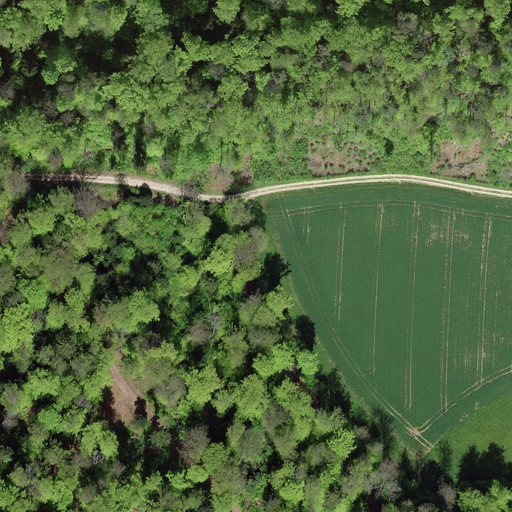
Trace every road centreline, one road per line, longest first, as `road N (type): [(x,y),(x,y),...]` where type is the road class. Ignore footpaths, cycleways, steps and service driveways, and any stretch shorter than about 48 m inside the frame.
road 1 (track): [(511,195),(381,177),(208,199),(0,167)]
road 2 (track): [(0,223),(75,295),(172,423),(261,511)]
